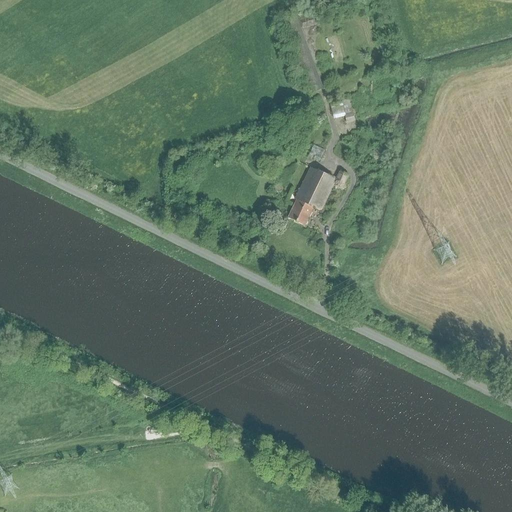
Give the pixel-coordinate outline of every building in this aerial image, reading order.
[(296,17),(288,20),(314,91),(322,89),(301,30),(318,24),(315,16),(298,21),(296,17)] [(391,55),(387,42),(380,44),(384,57),(391,55)] [(342,104),(330,107),(331,110),(333,119),(352,115),(349,100),(342,101),(342,104)] [(316,153),(325,155),(326,148),(318,146),(316,153)] [(320,212),(334,184),(342,187),(347,176),(339,173),(335,180),(310,168),(295,200),(296,200),(287,218),(304,226),(312,208),(320,212)]
